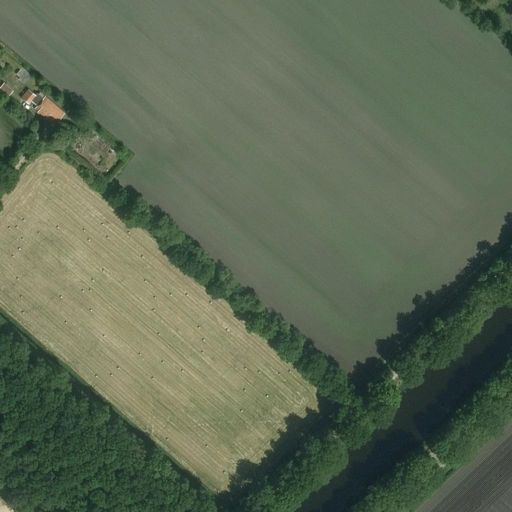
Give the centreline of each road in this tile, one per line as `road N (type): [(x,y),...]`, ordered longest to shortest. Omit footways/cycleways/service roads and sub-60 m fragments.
road 1 (track): [(511,266),(242,511)]
road 2 (unclassified): [(374,511),(511,381)]
